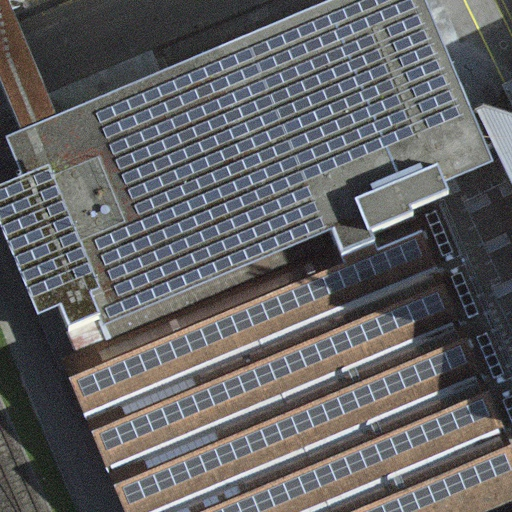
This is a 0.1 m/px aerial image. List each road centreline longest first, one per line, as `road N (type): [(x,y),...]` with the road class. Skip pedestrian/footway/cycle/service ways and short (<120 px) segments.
road 1 (residential): [(0,266),(100,511)]
road 2 (residential): [(203,0),(0,85)]
